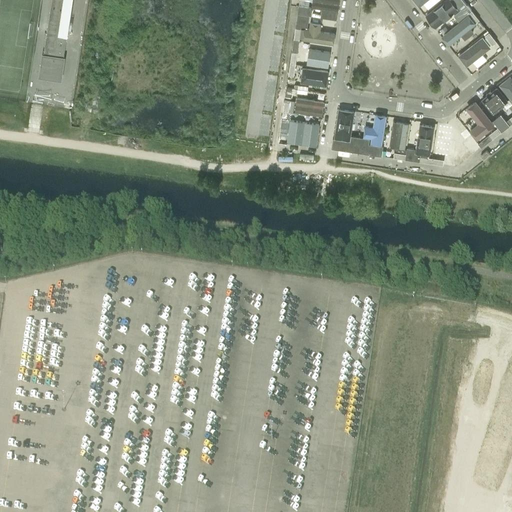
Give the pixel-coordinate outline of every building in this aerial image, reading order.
[(71,0),(51,0),(40,76),(60,79),(71,0)] [(319,14),(337,16),(338,0),(311,0),(311,5),(320,7),(319,14)] [(411,0),(419,9),(429,0),(411,0)] [(442,0),(424,14),(433,25),(456,7),(450,0),(442,0)] [(462,0),(452,0),(459,8),(460,7),(462,8),(454,15),(458,21),(467,14),(471,11),(466,5),(462,0)] [(298,5),(297,14),(309,16),(311,16),(312,9),(310,9),(310,6),(298,5)] [(471,11),(467,14),(474,23),(478,20),(479,20),(471,10),(471,11)] [(297,14),(293,40),(299,40),(301,26),(303,27),(307,27),(309,16),(297,14)] [(473,23),(467,14),(442,34),(449,43),(461,33),(464,37),(473,29),(470,25),(473,23)] [(300,38),(332,42),(334,30),(320,28),(321,20),(308,19),(307,27),(302,27),(300,38)] [(496,42),(489,32),(488,33),(484,36),(492,45),(496,42)] [(462,61),(465,65),(489,47),(481,38),(458,56),(462,61)] [(290,63),(295,64),(299,40),(293,40),(290,63)] [(330,52),(305,48),(303,63),(328,67),(330,52)] [(302,65),(300,80),(325,84),(327,69),(302,65)] [(511,80),(509,77),(499,85),(511,101),(511,80)] [(511,111),(511,105),(496,85),(488,91),(507,115),(511,111)] [(286,87),(285,97),(291,97),(292,92),(294,92),(295,89),(286,87)] [(294,111),(321,114),(323,98),(296,95),(294,111)] [(477,136),(494,123),(474,98),(465,105),(477,121),(470,127),(477,136)] [(290,100),(284,99),(282,118),(287,119),(290,100)] [(354,108),(337,105),(333,138),(349,140),(354,108)] [(500,114),(492,120),(498,127),(501,131),(509,125),(500,114)] [(365,126),(364,136),(372,137),(371,143),(381,144),(385,116),(375,115),(373,127),(365,126)] [(282,118),(279,140),(285,141),(288,119),(287,119),(282,118)] [(405,148),(409,120),(393,118),(388,145),(405,148)] [(419,121),(415,150),(430,152),(434,123),(419,121)] [(439,122),(432,156),(447,159),(449,152),(453,153),(455,142),(449,141),(452,125),(439,122)] [(498,127),(488,135),(492,139),(501,131),(498,127)] [(357,152),(360,139),(351,137),(350,141),(332,138),(331,148),(357,152)] [(360,139),(357,152),(381,156),(383,146),(381,146),(369,144),(368,144),(368,140),(360,139)] [(420,155),(414,153),(415,149),(406,148),(406,154),(405,159),(431,163),(432,158),(420,156),(420,155)] [(455,158),(458,162),(470,155),(467,150),(455,158)]
